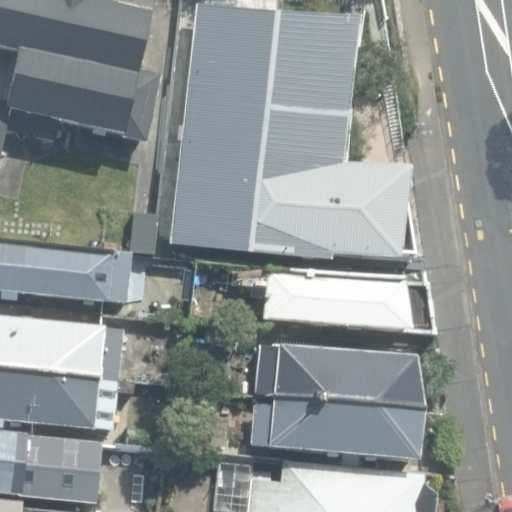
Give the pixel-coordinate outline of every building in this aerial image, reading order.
[(0,0),(0,49),(10,52),(0,92),(0,103),(138,136),(152,79),(134,75),(150,10),(115,2),(115,0),(0,0)] [(351,20),(188,4),(165,245),(394,268),(404,169),(337,162),(351,20)] [(0,148),(9,114),(0,111),(0,148)] [(0,293),(122,307),(127,259),(0,245),(0,293)] [(397,334),(391,283),(264,272),(259,321),(397,334)] [(118,329),(0,317),(0,415),(109,426),(118,329)] [(412,410),(401,357),(255,345),(249,452),(406,463),(412,410)] [(110,446),(0,436),(0,498),(104,508),(110,446)] [(439,511),(441,491),(241,476),(236,511),(439,511)]
